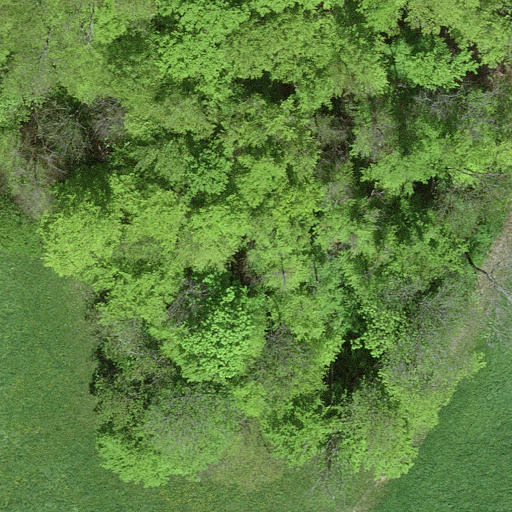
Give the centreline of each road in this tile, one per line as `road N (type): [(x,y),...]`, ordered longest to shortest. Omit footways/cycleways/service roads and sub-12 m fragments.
road 1 (track): [(511,75),(413,42),(0,20)]
road 2 (track): [(386,511),(511,307)]
